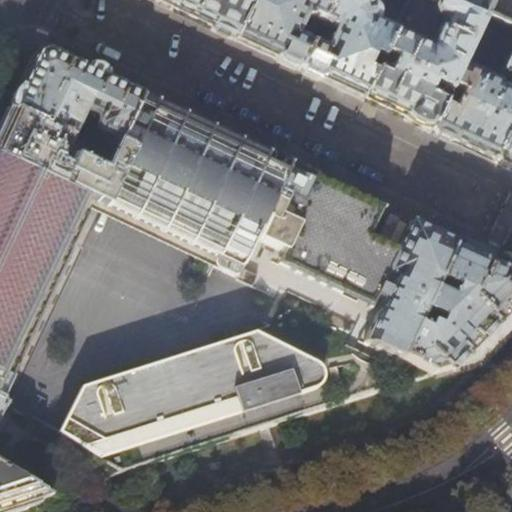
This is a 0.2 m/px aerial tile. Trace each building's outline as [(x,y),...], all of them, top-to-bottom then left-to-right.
[(147,0),(148,0),(170,10),(175,0),(147,0)] [(175,0),(170,10),(200,25),(212,30),(211,31),(228,39),(229,38),(234,40),(252,0),(175,0)] [(252,0),(234,40),(265,55),(297,70),(309,44),(304,41),(308,29),(299,25),(303,16),(319,23),(328,0),(252,0)] [(328,0),(319,23),(332,29),(327,40),(318,36),(313,45),(309,44),(297,70),(319,81),(361,100),(393,30),(374,21),(374,16),(374,13),(371,10),(369,7),(372,0),(328,0)] [(429,0),(436,3),(480,24),(484,15),(491,0),(429,0)] [(460,66),(480,24),(436,3),(431,11),(435,17),(443,20),(429,48),(393,30),(361,100),(394,116),(429,132),(441,105),(449,88),(460,66)] [(19,88),(8,111),(69,141),(81,116),(95,123),(92,131),(92,133),(93,135),(117,145),(140,96),(97,76),(48,52),(34,57),(19,88)] [(460,66),(449,88),(459,94),(451,110),(441,105),(429,132),(460,147),(492,162),(511,119),(511,52),(501,73),(511,78),(509,86),(509,88),(511,90),(508,95),(500,90),(501,89),(500,86),(499,84),(460,66)] [(369,232),(379,210),(362,200),(351,197),(288,167),(289,166),(257,151),(140,96),(117,145),(110,160),(91,151),(79,146),(69,141),(8,111),(0,129),(0,403),(0,404),(92,209),(94,204),(216,262),(213,267),(234,277),(238,277),(240,275),(241,275),(238,282),(253,289),(259,278),(242,270),(257,241),(287,255),(281,267),(342,296),(344,290),(361,298),(363,294),(374,299),(372,303),(369,311),(371,313),(371,312),(370,310),(371,308),(373,309),(381,291),(389,294),(364,346),(401,363),(454,243),(409,222),(396,249),(387,245),(383,253),(372,248),(378,236),(369,232)] [(511,119),(492,162),(511,171),(511,119)] [(83,139),(79,146),(91,151),(94,145),(83,139)] [(92,209),(213,267),(216,262),(94,204),(92,209)] [(409,222),(400,218),(387,245),(396,249),(409,222)] [(511,327),(511,270),(487,259),(454,243),(401,363),(430,377),(478,362),(498,342),(511,327)] [(361,298),(372,303),(374,299),(363,294),(361,298)] [(251,335),(70,379),(41,435),(85,456),(223,423),(229,412),(299,395),(307,378),(303,361),(251,335)] [(0,429),(11,410),(6,407),(0,417),(0,429)] [(5,511),(47,499),(0,471),(0,511),(5,511)]
